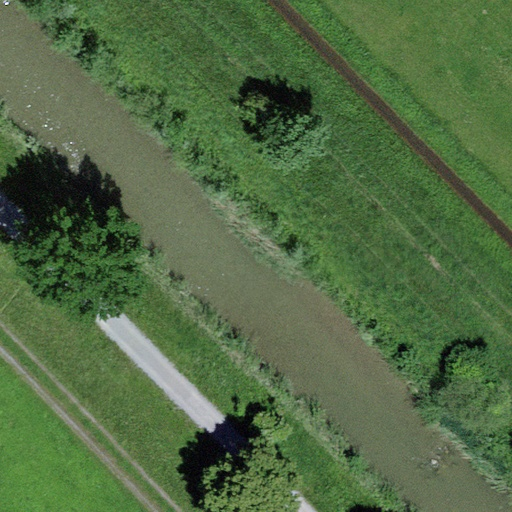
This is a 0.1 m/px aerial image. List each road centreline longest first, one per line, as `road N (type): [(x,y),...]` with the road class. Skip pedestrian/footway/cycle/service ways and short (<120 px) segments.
road 1 (track): [(119,0),(511,401)]
road 2 (track): [(0,326),(175,511)]
